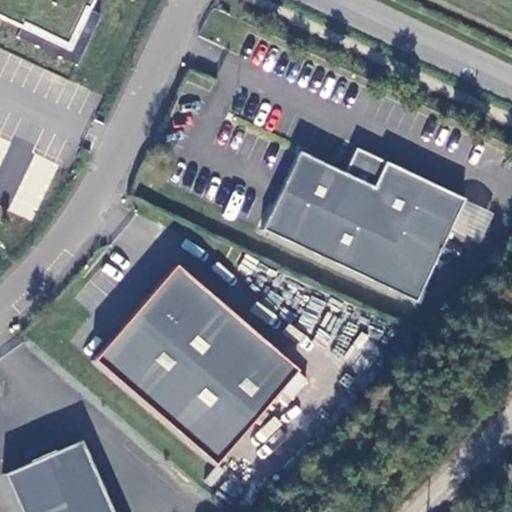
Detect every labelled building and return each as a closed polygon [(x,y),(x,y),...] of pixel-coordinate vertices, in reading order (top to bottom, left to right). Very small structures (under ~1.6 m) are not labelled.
[(0,0),(0,17),(21,28),(65,49),(82,12),(86,14),(92,0),(0,0)] [(97,19),(86,14),(82,12),(65,49),(21,28),(15,41),(74,69),(97,19)] [(353,152),(341,177),(295,155),(258,234),(412,306),(461,203),(353,152)] [(489,218),(462,205),(449,232),(476,245),(489,218)] [(275,394),(292,374),(171,269),(89,364),(210,469),(275,394)] [(292,374),(275,394),(285,404),(303,383),(292,374)] [(106,511),(77,443),(0,476),(0,480),(14,511),(106,511)]
